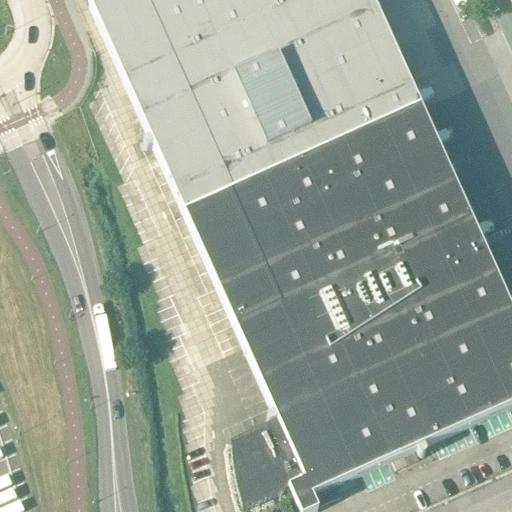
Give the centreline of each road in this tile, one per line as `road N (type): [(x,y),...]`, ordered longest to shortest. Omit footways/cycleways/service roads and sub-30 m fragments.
road 1 (secondary): [(87,300),(73,215),(14,74)]
road 2 (unknown): [(511,414),(303,511)]
road 3 (secondary): [(0,124),(87,300)]
road 4 (secondary): [(87,300),(112,475)]
